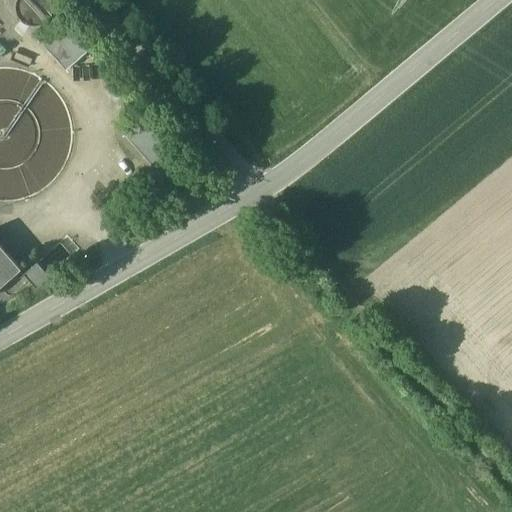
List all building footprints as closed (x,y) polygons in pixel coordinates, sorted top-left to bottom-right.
[(52,15),(53,7),(51,0),(16,0),(15,8),(16,15),(20,21),(27,25),(34,27),(41,25),(48,21),(52,15)] [(69,21),(42,44),(66,71),(92,47),(69,21)] [(125,99),(125,96),(125,94),(123,91),(121,90),(118,89),(116,90),(114,91),(112,94),(112,96),(112,99),(114,101),(116,103),(119,103),(121,103),(123,101),(125,99)] [(150,115),(126,137),(173,191),(193,173),(166,141),(170,137),(150,115)] [(0,246),(0,288),(21,270),(0,246)] [(49,277),(37,263),(24,274),(36,289),(49,277)]
